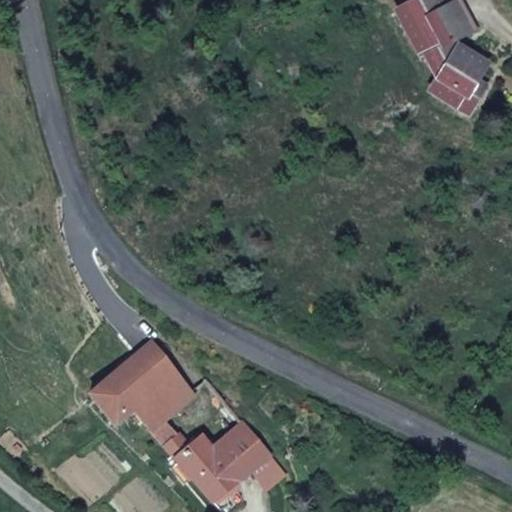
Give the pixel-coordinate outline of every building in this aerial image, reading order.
[(486,62),(452,42),(439,48),(423,14),(441,5),(438,0),(400,0),(388,6),(411,58),(416,60),(428,84),(422,98),(463,121),(475,102),(467,96),(486,62)] [(475,31),(459,0),(451,0),(441,5),(423,14),(439,48),(452,42),(475,31)] [(134,412),(182,377),(152,341),(76,396),(103,434),(121,421),(134,412)] [(271,459),(231,409),(187,442),(224,493),(234,486),(252,473),(271,459)] [(161,451),(134,412),(121,421),(134,439),(149,461),(161,451)] [(196,511),(224,493),(187,442),(167,459),(161,451),(149,461),(185,511),(196,511)] [(281,471),(271,459),(252,473),(263,486),(281,471)]
